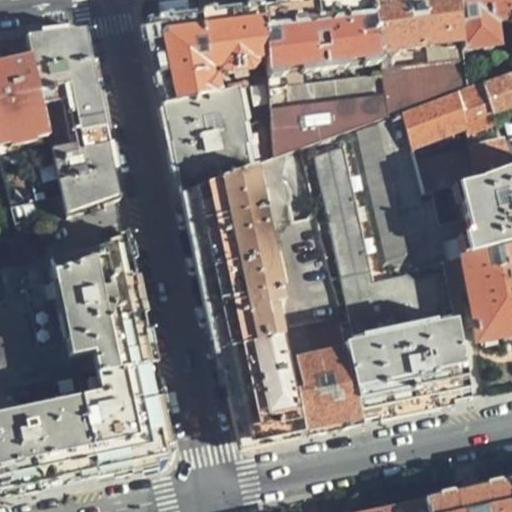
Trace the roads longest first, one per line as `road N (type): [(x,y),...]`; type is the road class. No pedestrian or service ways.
road 1 (residential): [(114,0),(207,490)]
road 2 (residential): [(207,490),(511,427)]
